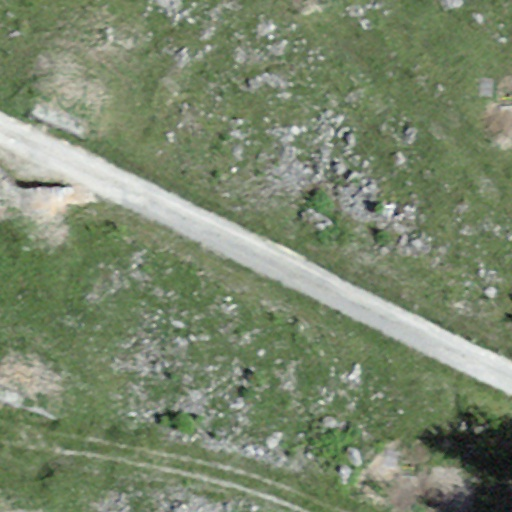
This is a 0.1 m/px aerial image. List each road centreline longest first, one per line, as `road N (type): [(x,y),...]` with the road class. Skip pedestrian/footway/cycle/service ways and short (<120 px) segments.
road 1 (track): [(0,126),(511,377)]
road 2 (track): [(0,429),(155,460),(324,511)]
